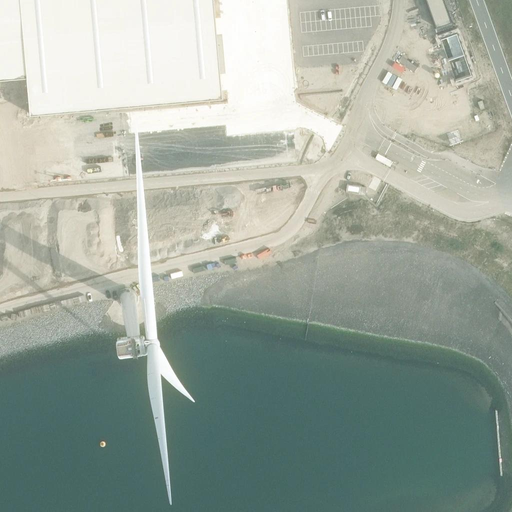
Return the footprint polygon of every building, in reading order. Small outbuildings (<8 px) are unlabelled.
[(0,0),(0,77),(26,76),(29,113),(221,96),(212,0),(0,0)] [(425,0),(435,27),(450,21),(442,0),(425,0)] [(377,153),(374,158),(389,166),(392,161),(377,153)] [(346,184),(345,191),(352,192),(365,194),(366,187),(346,184)] [(120,297),(120,298),(120,299),(120,300),(120,301),(121,302),(121,303),(122,304),(123,305),(124,305),(125,306),(126,306),(127,306),(128,306),(129,306),(130,306),(131,306),(132,305),(133,304),(134,304),(134,303),(135,302),(135,301),(136,300),(136,299),(136,298),(136,297),(135,296),(135,295),(134,294),(134,293),(133,293),(133,292),(132,292),(131,291),(130,291),(129,291),(128,290),(127,290),(126,291),(125,291),(124,291),(123,292),(122,292),(122,293),(121,294),(120,295),(120,296),(120,297)]
